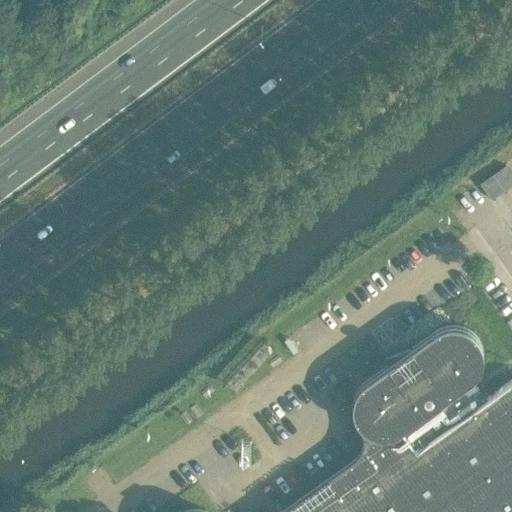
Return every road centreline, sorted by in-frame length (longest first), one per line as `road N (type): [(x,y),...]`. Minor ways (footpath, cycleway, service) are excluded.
road 1 (unclassified): [(104,511),(487,223)]
road 2 (motorway): [(0,269),(361,0)]
road 3 (motorway): [(237,0),(0,177)]
